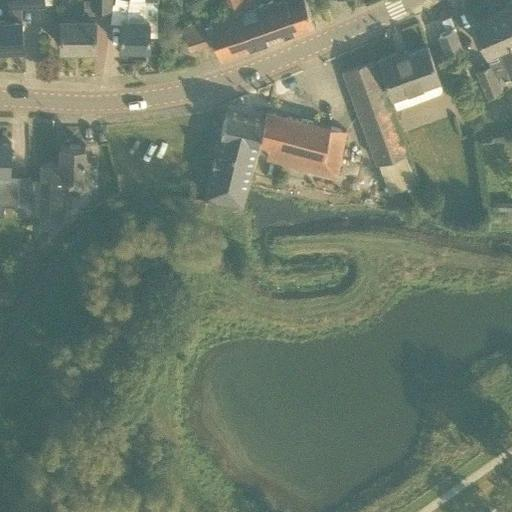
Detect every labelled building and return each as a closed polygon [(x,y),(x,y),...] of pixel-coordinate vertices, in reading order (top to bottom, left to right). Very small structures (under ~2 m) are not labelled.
[(0,20),(0,49),(24,48),(22,7),(46,5),(45,0),(7,0),(9,20),(0,20)] [(62,19),(62,48),(96,48),(96,20),(95,20),(96,10),(111,10),(111,0),(85,0),(85,19),(62,19)] [(157,34),(157,2),(130,1),(130,0),(115,0),(111,22),(122,23),(122,49),(150,49),(150,34),(157,34)] [(275,0),(252,8),(249,0),(231,0),(237,13),(209,23),(208,21),(203,23),(202,20),(182,27),(191,50),(215,42),(221,58),(249,48),(249,49),(316,26),(306,0),(275,0)] [(511,0),(507,3),(508,6),(498,10),(511,41),(511,0)] [(511,77),(511,41),(498,10),(473,20),(486,53),(497,47),(510,78),(511,77)] [(447,53),(462,46),(455,28),(440,34),(447,53)] [(440,78),(428,45),(399,56),(398,52),(380,58),(393,96),(440,78)] [(419,182),(375,60),(344,72),(389,193),(409,185),(417,207),(425,204),(417,182),(419,182)] [(493,66),(491,66),(477,73),(487,96),(503,89),(493,66)] [(264,120),(228,110),(227,110),(205,195),(245,202),(262,140),(271,143),(268,156),(335,176),(346,131),(266,111),(264,120)] [(0,198),(17,200),(18,178),(10,178),(12,143),(0,142),(0,198)] [(86,178),(86,146),(61,145),(62,161),(44,161),(44,182),(41,182),(40,217),(66,217),(67,195),(62,194),(62,177),(86,178)] [(17,176),(18,178),(17,200),(32,201),(30,176),(17,176)]
